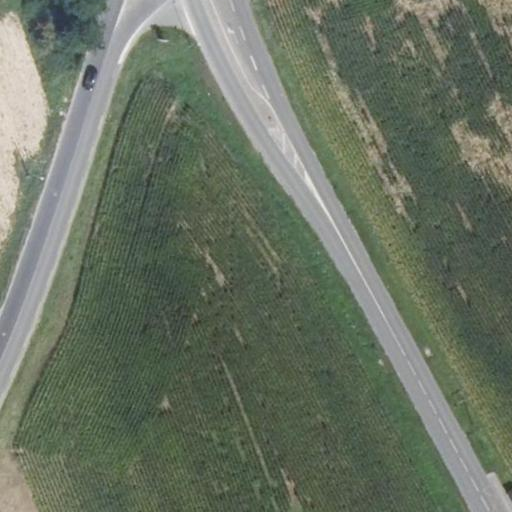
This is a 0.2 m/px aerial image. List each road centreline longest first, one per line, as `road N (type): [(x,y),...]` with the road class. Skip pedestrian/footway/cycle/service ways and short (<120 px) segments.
road 1 (secondary): [(190,0),(232,92),(379,315)]
road 2 (secondary): [(379,315),(238,0)]
road 3 (secondary): [(0,360),(87,103)]
road 4 (secondary): [(379,315),(488,511)]
